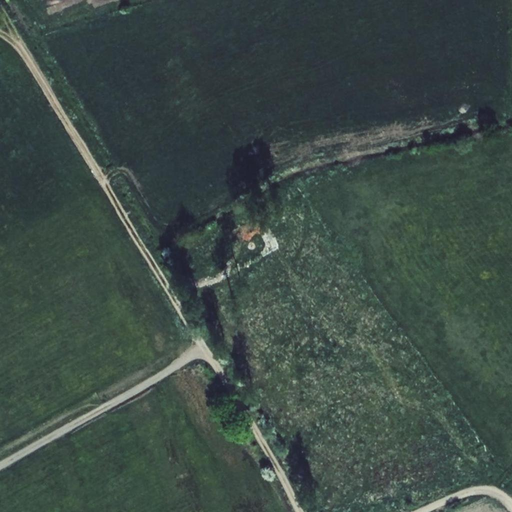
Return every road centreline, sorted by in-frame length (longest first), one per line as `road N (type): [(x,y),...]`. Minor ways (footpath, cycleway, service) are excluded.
road 1 (track): [(0,3),(304,511)]
road 2 (track): [(208,351),(0,465)]
